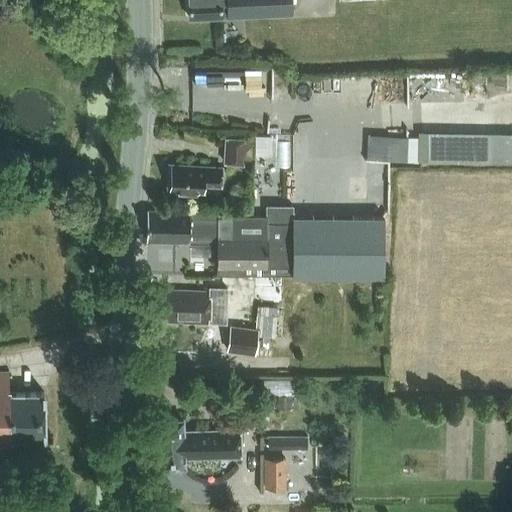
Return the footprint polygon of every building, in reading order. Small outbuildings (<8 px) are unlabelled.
[(188,0),(189,18),(291,14),(290,0),(188,0)] [(367,197),(391,197),(392,157),(457,158),(457,132),(368,131),(367,197)] [(253,139),(246,139),(225,137),(224,162),(245,163),(245,158),(252,158),(253,139)] [(221,185),(222,168),(204,167),(169,164),(167,189),(203,191),(203,184),(221,185)] [(384,216),(292,216),(292,205),(266,205),(266,216),(217,216),(217,242),(217,274),(255,275),(289,275),(384,276),(384,216)] [(217,242),(217,216),(217,212),(189,211),(147,210),(146,240),(173,241),(189,241),(217,242)] [(255,275),(255,303),(283,303),(283,297),(289,297),(289,275),(255,275)] [(210,323),(210,292),(161,290),(161,296),(154,296),(154,314),(161,315),(161,321),(210,323)] [(257,307),(256,329),(259,329),(258,336),(270,337),(269,343),(282,344),(285,309),(257,307)] [(253,354),(256,329),(228,325),(225,351),(253,354)] [(9,392),(9,372),(0,372),(0,451),(10,451),(10,437),(45,437),(44,392),(9,392)] [(262,394),(296,394),(296,380),(262,380),(262,394)] [(184,455),(238,453),(238,431),(183,433),(183,419),(157,420),(159,467),(185,466),(184,455)] [(263,487),(285,487),(285,473),(263,472),(263,487)]
